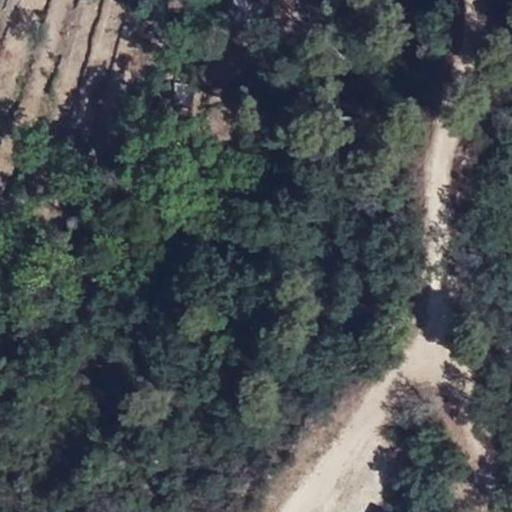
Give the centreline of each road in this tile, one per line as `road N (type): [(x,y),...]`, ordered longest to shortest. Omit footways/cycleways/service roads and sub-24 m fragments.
road 1 (track): [(431,352),(440,306),(443,149),(478,34),(477,0)]
road 2 (track): [(431,352),(402,376),(299,511)]
road 3 (track): [(505,511),(431,352)]
